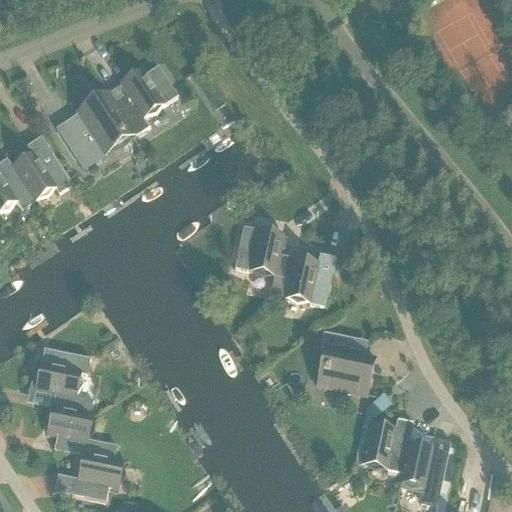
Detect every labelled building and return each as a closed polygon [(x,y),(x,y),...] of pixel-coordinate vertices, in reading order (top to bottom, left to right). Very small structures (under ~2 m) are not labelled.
[(120,88),(126,98),(113,106),(136,140),(149,131),(144,123),(177,101),(158,71),(144,80),(141,74),(120,88)] [(136,140),(113,106),(107,96),(76,116),(91,139),(78,147),(92,169),(136,140)] [(26,150),(32,158),(12,171),(35,206),(55,193),(58,199),(73,189),(41,141),(26,150)] [(7,163),(0,167),(0,217),(16,207),(21,215),(35,206),(12,171),(7,163)] [(290,284),(294,263),(293,262),(279,259),(283,240),(243,231),(234,272),(289,284),(290,284)] [(319,258),(317,268),(294,263),(290,284),(289,284),(285,303),(325,312),(336,262),(319,258)] [(316,389),(368,400),(375,363),(345,357),(348,342),(323,336),(320,353),(324,353),(316,389)] [(52,413),(73,417),(90,420),(93,405),(76,401),(81,379),(86,380),(90,363),(44,354),(41,369),(40,369),(35,394),(55,398),(52,413)] [(83,461),(83,460),(94,463),(95,462),(113,466),(117,450),(88,444),(93,421),(90,420),(73,417),(52,413),(47,437),(57,439),(53,455),(83,461)] [(389,464),(404,468),(409,447),(413,428),(396,424),(395,434),(363,427),(354,468),(387,475),(389,464)] [(409,447),(404,468),(399,488),(424,493),(426,483),(442,487),(450,446),(434,442),(432,452),(409,447)] [(83,461),(78,483),(58,479),(54,496),(105,506),(109,491),(119,493),(124,468),(113,466),(95,462),(94,463),(83,460),(83,461)]
